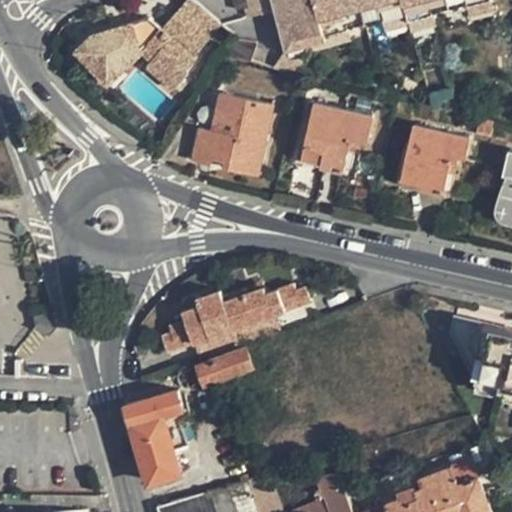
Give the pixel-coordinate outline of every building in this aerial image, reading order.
[(266,18),(281,14),(277,0),(234,0),(237,8),(247,6),(251,18),(265,15),(266,18)] [(277,0),(281,14),(290,49),(315,42),(328,38),(328,35),(318,0),(277,0)] [(318,0),(328,35),(350,30),(386,20),(408,15),(404,0),(318,0)] [(404,0),(408,15),(409,20),(433,14),(429,0),(404,0)] [(470,5),(488,0),(429,0),(433,14),(470,5)] [(497,8),(494,0),(488,0),(470,5),(472,14),(497,8)] [(197,52),(210,38),(179,10),(164,23),(154,14),(93,33),(78,50),(111,82),(126,67),(122,54),(144,48),(153,58),(149,64),(175,87),(190,71),(187,68),(199,55),(197,52)] [(435,23),(433,14),(409,20),(410,24),(412,29),(435,23)] [(389,29),(410,24),(409,20),(408,15),(386,20),(389,29)] [(353,39),(350,30),(328,35),(328,38),(330,44),(353,39)] [(239,37),(229,53),(260,61),(264,43),(239,37)] [(316,48),(330,44),(328,38),(315,42),(316,48)] [(313,54),(290,49),(285,67),(309,73),(313,54)] [(225,93),(217,129),(204,126),(197,156),(214,160),(215,155),(230,158),(229,164),(261,171),(276,103),(225,93)] [(371,139),(376,114),(319,100),(307,154),(324,159),(323,163),(347,169),(355,135),(371,139)] [(469,155),(473,134),(418,122),(406,176),(425,181),(424,186),(448,191),(455,158),(462,159),(463,154),(469,155)] [(225,298),(234,326),(275,311),(312,299),(307,284),(297,287),(295,280),(266,289),(264,283),(225,298)] [(168,348),(195,339),(234,326),(225,298),(221,287),(198,296),(200,303),(185,307),(187,316),(170,322),(171,330),(163,333),(168,348)] [(234,326),(239,344),(281,329),(275,311),(234,326)] [(511,327),(456,316),(453,331),(476,375),(511,382),(511,327)] [(195,339),(199,358),(239,344),(234,326),(195,339)] [(205,381),(212,379),(254,365),(247,345),(199,358),(198,359),(205,381)] [(128,417),(148,481),(149,481),(183,471),(177,447),(187,443),(179,412),(185,410),(178,386),(169,389),(171,396),(161,399),(163,406),(128,417)] [(125,402),(128,417),(163,406),(161,399),(171,396),(169,389),(125,402)] [(494,511),(473,456),(419,476),(423,485),(355,511),(494,511)] [(285,511),(353,511),(345,488),(338,470),(316,478),(324,497),(285,511)] [(189,495),(183,471),(149,481),(156,503),(161,502),(189,495)] [(250,479),(260,511),(285,511),(270,473),(250,479)] [(260,511),(250,479),(229,485),(236,511),(260,511)] [(236,511),(229,485),(211,489),(217,511),(236,511)] [(217,511),(211,489),(189,495),(194,511),(217,511)] [(161,502),(156,503),(159,511),(194,511),(189,495),(161,502)]
